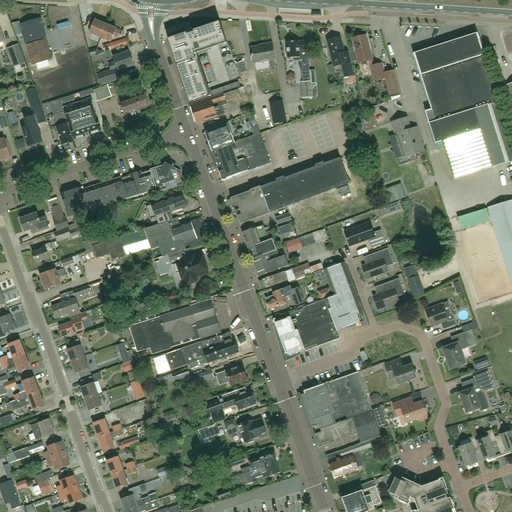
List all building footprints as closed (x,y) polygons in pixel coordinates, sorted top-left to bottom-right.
[(41,18),(20,25),(26,43),(47,37),(41,18)] [(100,37),(105,24),(95,19),(95,20),(90,18),(87,25),(92,27),(90,33),(100,37)] [(173,43),(170,44),(175,59),(178,58),(179,63),(176,64),(179,72),(182,71),(184,76),(181,77),(184,85),(186,84),(188,89),(185,90),(188,98),(192,97),(193,102),(209,97),(193,50),(195,49),(196,51),(225,40),(226,43),(227,43),(220,21),(193,30),(194,32),(187,34),(187,32),(171,38),(173,43)] [(106,22),(105,24),(100,37),(110,41),(113,36),(117,38),(120,31),(116,29),(116,28),(112,27),(113,25),(106,22)] [(511,144),(480,35),(478,35),(478,33),(474,34),(474,38),(448,46),(446,43),(444,44),(445,46),(437,48),(437,46),(435,46),(434,49),(419,54),(417,52),(413,53),(414,55),(432,110),(425,112),(435,143),(441,142),(453,179),(511,160),(511,144)] [(374,65),(373,60),(366,35),(352,39),(358,64),(368,61),(370,66),(374,82),(385,79),(390,95),(400,92),(394,71),(385,73),(382,63),(374,65)] [(47,38),(26,44),(33,65),(53,59),(47,38)] [(340,38),(327,41),(333,65),(334,67),(341,65),(344,78),(346,85),(356,82),(355,75),(351,62),(349,52),(344,53),(340,38)] [(298,41),(286,42),(288,58),(299,57),(300,70),(309,69),(307,41),(298,42),(298,41)] [(263,46),(251,48),(252,57),(253,63),(268,60),(270,68),(276,67),(274,59),(275,59),(272,43),(263,45),(263,46)] [(18,44),(12,46),(16,56),(11,58),(13,64),(24,60),(18,44)] [(118,73),(118,71),(134,65),(128,50),(128,51),(128,52),(117,56),(113,57),(115,62),(109,64),(111,70),(98,75),(101,85),(121,78),(121,77),(120,78),(118,73)] [(291,72),(300,71),(297,60),(288,62),(291,72)] [(243,61),(236,64),(240,74),(247,72),(243,61)] [(310,81),(301,82),(303,99),(313,98),(313,97),(312,81),(310,81)] [(94,94),(97,102),(111,97),(107,85),(93,90),(94,94)] [(238,89),(238,90),(191,105),(196,123),(206,120),(207,121),(216,118),(216,117),(225,114),(222,106),(227,105),(226,102),(240,97),(246,95),(244,87),(238,89)] [(28,126),(23,128),(28,146),(30,146),(30,147),(36,145),(36,144),(42,142),(37,124),(46,121),(36,88),(26,91),(34,116),(26,118),(28,126)] [(46,105),(51,103),(47,93),(41,95),(46,105)] [(142,117),(140,109),(148,106),(148,105),(149,103),(148,99),(146,99),(144,93),(120,102),(124,115),(130,113),(133,120),(142,117)] [(70,106),(64,108),(74,140),(86,136),(86,137),(87,137),(87,136),(89,135),(89,136),(90,136),(90,135),(102,131),(91,99),(85,101),(70,106)] [(250,106),(240,109),(242,117),(253,113),(250,106)] [(17,123),(13,112),(8,114),(11,125),(17,123)] [(65,112),(53,115),(57,127),(58,131),(56,132),(58,137),(60,137),(62,145),(74,141),(74,140),(69,123),(68,123),(65,112)] [(252,117),(243,120),(246,130),(255,126),(252,117)] [(407,118),(392,123),(403,158),(424,151),(417,128),(411,130),(407,118)] [(235,143),(231,133),(228,124),(205,132),(212,150),(235,143)] [(260,134),(235,143),(212,150),(222,180),(244,172),(244,173),(271,163),(260,134)] [(0,152),(3,160),(12,157),(6,139),(4,140),(4,139),(0,140),(0,152)] [(25,147),(23,139),(16,142),(18,149),(25,147)] [(340,158),(261,187),(261,186),(250,190),(251,191),(231,198),(233,205),(233,206),(237,217),(238,217),(240,224),(270,213),(349,184),(340,158)] [(81,189),(61,195),(62,197),(68,218),(76,215),(78,222),(84,220),(81,213),(146,193),(147,196),(183,185),(182,184),(179,173),(172,169),(173,167),(172,166),(166,163),(164,167),(160,168),(151,171),(122,180),(121,178),(82,191),(81,189)] [(338,196),(350,191),(347,186),(336,190),(338,196)] [(168,214),(170,214),(186,208),(181,195),(171,199),(170,196),(164,198),(165,201),(152,206),(156,218),(151,220),(153,227),(170,221),(171,221),(168,214)] [(511,200),(488,208),(472,213),(476,226),(492,222),(511,286),(511,200)] [(38,213),(20,219),(25,232),(37,228),(39,234),(50,230),(45,218),(40,220),(38,213)] [(56,220),(54,221),(57,231),(69,226),(66,216),(64,217),(62,213),(54,215),(56,220)] [(290,213),(275,218),(277,225),(292,221),(290,213)] [(152,227),(144,230),(144,229),(121,236),(121,237),(106,242),(92,246),(96,259),(110,254),(112,260),(150,247),(154,259),(158,258),(204,243),(197,220),(191,222),(177,226),(175,219),(171,221),(170,221),(153,227),(152,227)] [(57,231),(53,232),(57,243),(72,238),(86,233),(82,222),(69,227),(57,231)] [(370,223),(344,232),(350,246),(359,243),(358,242),(362,241),(362,242),(368,240),(371,248),(386,243),(384,236),(381,230),(374,233),(370,223)] [(280,235),(292,232),(290,224),(278,228),(280,235)] [(275,246),(273,242),(275,242),(271,232),(266,234),(263,225),(242,233),(248,248),(250,255),(252,259),(251,259),(258,277),(289,265),(285,255),(279,258),(275,246)] [(299,238),(285,243),(289,253),(302,249),(302,248),(328,239),(325,229),(299,238)] [(43,249),(33,253),(37,263),(50,259),(48,254),(54,252),(51,244),(42,247),(43,249)] [(375,262),(362,267),(367,280),(388,272),(386,267),(394,264),(388,249),(372,254),(375,262)] [(185,252),(155,262),(160,275),(169,272),(168,270),(175,268),(177,273),(181,272),(185,285),(200,280),(198,276),(208,272),(203,255),(187,260),(185,252)] [(79,255),(60,261),(63,268),(74,264),(81,261),(79,255)] [(408,261),(403,263),(405,268),(404,269),(408,280),(412,291),(415,298),(425,294),(423,287),(418,276),(414,265),(410,267),(408,261)] [(358,306),(342,263),(324,270),(334,296),(303,308),(304,309),(275,319),(273,320),(276,327),(285,353),(285,354),(290,357),(291,355),(298,353),(304,350),(306,351),(340,339),(337,331),(360,322),(354,307),(358,306)] [(321,264),(310,267),(308,263),(291,269),(295,280),(324,270),(321,264)] [(56,270),(41,275),(46,290),(61,285),(58,278),(66,275),(64,269),(56,271),(56,270)] [(263,281),(260,282),(262,289),(266,287),(266,288),(288,280),(285,272),(263,280),(263,281)] [(386,292),(373,297),(378,310),(399,302),(397,297),(405,294),(399,279),(383,284),(386,292)] [(88,286),(73,291),(75,297),(90,292),(88,286)] [(273,296),(266,299),(270,309),(286,303),(284,298),(290,296),(294,306),(305,302),(300,288),(292,291),(290,287),(288,288),(282,287),(282,290),(273,293),(273,296)] [(330,287),(317,291),(320,301),(333,296),(330,287)] [(61,302),(62,303),(52,307),(56,317),(68,313),(70,317),(81,314),(75,297),(61,302)] [(221,333),(216,316),(211,300),(191,306),(192,307),(156,318),(155,314),(140,319),(140,320),(123,325),(125,331),(131,329),(138,352),(151,348),(153,355),(171,349),(171,348),(221,333)] [(447,302),(425,310),(431,327),(441,323),(443,329),(456,325),(447,302)] [(72,323),(59,327),(63,337),(85,329),(83,321),(88,319),(86,313),(70,318),(72,323)] [(0,338),(7,336),(6,333),(15,329),(10,315),(0,319),(0,338)] [(104,328),(97,331),(98,334),(101,337),(106,333),(104,328)] [(454,344),(443,348),(450,369),(452,368),(464,364),(465,364),(460,349),(469,347),(467,343),(475,340),(472,330),(464,333),(451,338),(454,344)] [(180,349),(180,350),(165,355),(171,371),(186,365),(206,358),(208,363),(239,352),(234,339),(232,340),(230,333),(220,336),(198,343),(180,349)] [(14,359),(25,355),(19,341),(9,345),(14,359)] [(71,361),(84,357),(80,345),(79,345),(78,341),(68,344),(70,349),(67,350),(71,361)] [(120,355),(127,353),(124,343),(117,345),(120,355)] [(137,360),(148,358),(146,351),(135,354),(137,360)] [(123,364),(130,361),(128,354),(121,356),(123,364)] [(0,364),(14,359),(9,360),(8,355),(0,358),(0,364)] [(30,369),(25,355),(14,359),(17,367),(19,373),(30,369)] [(84,357),(71,361),(75,373),(78,372),(80,378),(90,374),(88,369),(84,357)] [(17,367),(14,359),(0,364),(0,368),(2,367),(3,369),(6,367),(8,370),(17,367)] [(403,368),(400,359),(384,365),(390,379),(395,377),(398,384),(406,382),(409,383),(411,380),(416,378),(415,374),(416,370),(413,369),(412,364),(403,368)] [(124,373),(134,370),(131,362),(121,365),(124,373)] [(242,366),(216,374),(220,385),(229,382),(230,385),(247,379),(242,366)] [(180,379),(190,376),(187,368),(172,374),(174,382),(180,379)] [(190,376),(180,379),(183,387),(214,378),(212,369),(190,376)] [(127,373),(131,383),(138,381),(135,371),(127,373)] [(305,395),(303,400),(313,427),(312,427),(312,428),(314,428),(316,434),(315,435),(315,436),(317,435),(321,447),(322,447),(324,446),(357,434),(361,443),(369,440),(381,436),(375,419),(372,411),(358,371),(304,391),(305,395)] [(4,384),(9,382),(6,376),(0,377),(0,385),(4,384)] [(26,391),(21,393),(14,396),(16,401),(39,392),(34,378),(23,382),(26,391)] [(85,399),(98,394),(93,382),(93,383),(91,378),(81,381),(83,386),(81,387),(85,399)] [(483,391),(480,392),(475,379),(462,383),(465,391),(459,393),(466,413),(479,408),(480,412),(489,409),(483,391)] [(9,382),(4,384),(6,389),(17,385),(15,380),(9,382)] [(245,389),(233,393),(203,403),(208,417),(211,416),(213,423),(225,419),(223,411),(237,406),(239,409),(255,404),(251,390),(246,392),(245,389)] [(435,390),(423,392),(425,405),(437,403),(435,390)] [(39,392),(16,401),(17,406),(25,403),(25,405),(31,403),(33,410),(44,406),(39,392)] [(98,394),(85,399),(89,411),(92,410),(93,415),(103,411),(101,406),(102,406),(98,394)] [(374,394),(371,397),(371,401),(374,404),(378,405),(381,402),(381,397),(378,394),(374,394)] [(408,399),(393,404),(397,417),(403,415),(406,423),(418,418),(419,421),(427,418),(426,415),(427,415),(422,402),(411,406),(408,399)] [(163,414),(161,409),(157,410),(155,404),(152,405),(156,417),(163,414)] [(380,408),(372,411),(375,419),(383,417),(380,408)] [(497,425),(494,417),(488,419),(491,427),(497,425)] [(49,419),(39,423),(31,426),(36,441),(44,437),(55,434),(49,419)] [(109,433),(108,429),(104,419),(93,423),(98,437),(109,433)] [(234,419),(224,423),(229,437),(238,433),(240,437),(242,436),(245,444),(254,441),(253,438),(262,435),(261,434),(265,432),(262,424),(260,424),(259,420),(253,423),(252,421),(238,426),(239,426),(236,427),(234,419)] [(30,431),(27,423),(19,426),(22,434),(30,431)] [(460,434),(458,427),(449,429),(451,436),(460,434)] [(492,430),(502,456),(511,452),(511,428),(510,429),(511,431),(495,437),(492,430)] [(123,434),(122,429),(114,432),(109,433),(98,437),(103,451),(114,447),(111,437),(116,435),(116,437),(123,434)] [(488,437),(477,441),(479,448),(484,460),(487,459),(488,461),(496,459),(491,444),(496,442),(502,456),(492,430),(486,432),(488,437)] [(477,441),(475,436),(469,438),(471,443),(460,447),(466,466),(468,466),(469,468),(477,465),(476,463),(478,462),(473,450),(479,448),(477,441)] [(130,439),(118,444),(120,451),(132,446),(130,439)] [(366,472),(364,465),(359,452),(372,448),(369,441),(340,451),(342,458),(329,463),(336,481),(359,473),(359,474),(366,472)] [(46,460),(66,453),(62,442),(47,447),(49,451),(44,453),(46,460)] [(28,448),(30,455),(43,450),(41,443),(28,448)] [(273,451),(257,457),(249,460),(252,471),(253,470),(254,472),(261,470),(261,469),(276,463),(275,460),(276,460),(273,451)] [(66,453),(46,460),(49,467),(54,465),(56,470),(70,465),(66,453)] [(226,469),(246,462),(244,456),(224,463),(226,469)] [(112,475),(123,471),(118,457),(107,461),(112,475)] [(253,470),(252,471),(243,474),(247,483),(255,481),(254,478),(263,475),(264,477),(270,475),(272,477),(273,474),(279,472),(276,463),(261,469),(261,470),(254,472),(253,470)] [(169,466),(156,470),(159,479),(172,474),(169,466)] [(38,483),(52,477),(50,471),(36,476),(38,483)] [(128,485),(123,471),(112,475),(117,489),(128,485)] [(59,494),(78,487),(74,476),(60,481),(61,486),(56,487),(59,494)] [(396,479),(389,492),(395,494),(394,496),(392,496),(408,504),(409,503),(411,497),(415,499),(419,510),(413,511),(412,511),(454,511),(443,478),(442,479),(421,487),(401,478),(400,478),(402,479),(401,481),(396,479)] [(42,496),(53,492),(48,479),(37,483),(42,496)] [(0,483),(0,493),(5,505),(19,499),(11,480),(0,483)] [(25,481),(17,484),(19,490),(27,487),(25,481)] [(362,491),(342,498),(347,511),(346,511),(367,511),(370,511),(369,508),(382,503),(376,486),(374,481),(361,486),(362,491)] [(134,495),(133,496),(121,500),(125,511),(151,502),(149,497),(141,499),(139,493),(147,491),(145,484),(141,485),(131,489),(134,495)] [(78,487),(59,494),(61,501),(67,500),(68,504),(82,499),(78,487)] [(229,489),(217,493),(219,500),(231,496),(229,489)] [(125,511),(140,511),(146,510),(146,511),(159,508),(156,500),(151,502),(125,511)]
